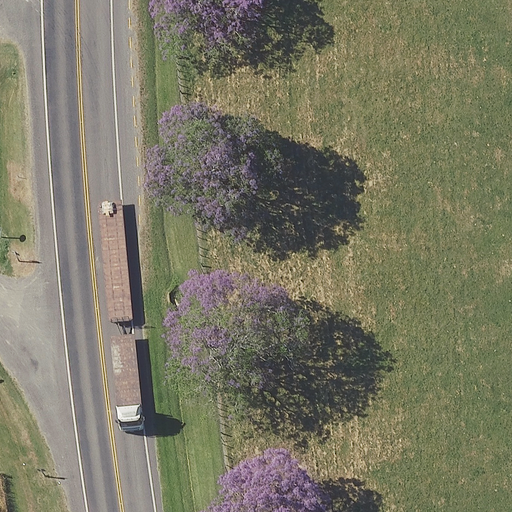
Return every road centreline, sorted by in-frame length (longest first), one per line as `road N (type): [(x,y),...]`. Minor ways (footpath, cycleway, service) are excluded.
road 1 (trunk): [(76,0),(111,431)]
road 2 (unclassified): [(111,431),(0,290)]
